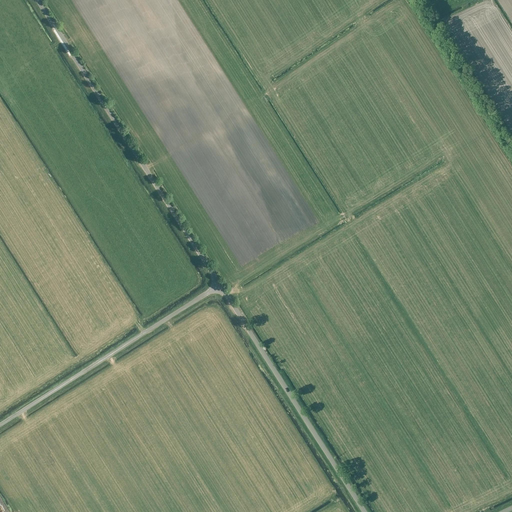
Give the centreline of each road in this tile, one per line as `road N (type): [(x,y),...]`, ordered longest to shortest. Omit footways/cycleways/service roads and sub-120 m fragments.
road 1 (unclassified): [(37,0),(219,285)]
road 2 (unclassified): [(219,285),(363,511)]
road 3 (unclassified): [(0,425),(219,285)]
